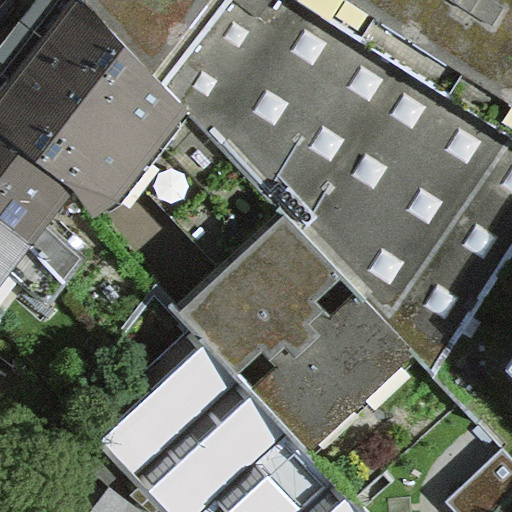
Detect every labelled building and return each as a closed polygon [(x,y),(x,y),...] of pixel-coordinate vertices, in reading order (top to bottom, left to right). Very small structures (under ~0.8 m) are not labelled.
[(143,148),(179,100),(163,83),(85,0),(53,0),(8,60),(0,69),(0,124),(72,180),(88,203),(111,188),(143,148)] [(85,0),(163,83),(216,0),(310,0),(362,33),(383,0),(85,0)] [(356,290),(407,344),(433,371),(511,246),(511,0),(383,0),(362,33),(310,0),(216,0),(163,83),(179,100),(341,273),(356,290)] [(302,442),(407,344),(356,290),(330,314),(314,297),(341,273),(179,100),(143,148),(246,259),(184,316),(235,371),(262,345),(278,362),(251,387),(302,442)] [(0,124),(0,216),(27,238),(63,278),(82,254),(43,218),(72,180),(0,124)] [(27,238),(0,216),(0,273),(7,264),(47,300),(63,278),(27,238)] [(367,511),(302,442),(251,387),(235,371),(184,316),(156,286),(66,402),(107,446),(169,511),(367,511)] [(169,511),(107,446),(56,511),(169,511)] [(511,511),(511,456),(502,446),(445,499),(457,511),(511,511)]
